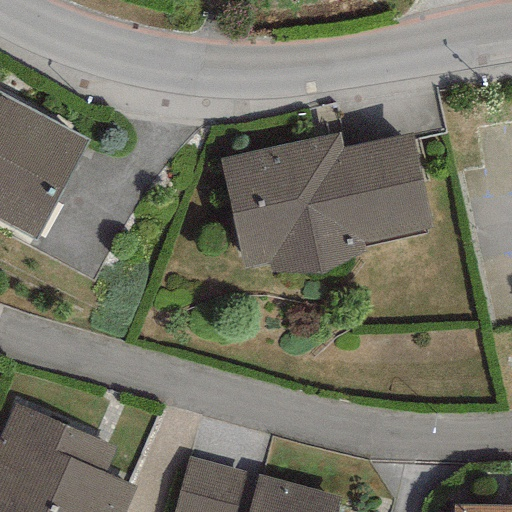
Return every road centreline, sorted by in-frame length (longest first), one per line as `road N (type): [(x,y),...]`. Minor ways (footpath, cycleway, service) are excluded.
road 1 (residential): [(511,437),(419,442),(350,433),(0,322)]
road 2 (residential): [(511,37),(257,76),(175,72),(83,46),(0,10)]
